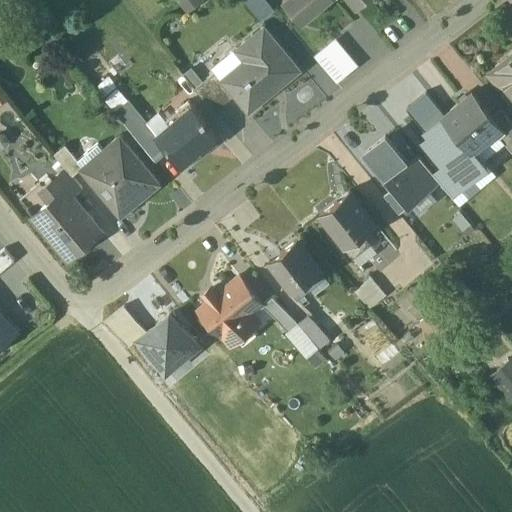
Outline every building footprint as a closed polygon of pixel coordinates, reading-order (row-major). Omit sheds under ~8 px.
[(249,0),(263,17),(276,7),(270,0),(249,0)] [(284,0),(302,21),(326,0),(284,0)] [(299,67),(264,24),(236,48),(245,59),(223,77),(222,77),(234,92),(248,109),(299,67)] [(355,66),(335,42),(316,57),(337,81),(355,66)] [(511,53),(489,73),(511,100),(511,53)] [(216,68),(195,86),(214,109),(234,92),(222,77),(223,77),(216,68)] [(491,113),(472,89),(444,112),(473,146),(494,128),(500,135),(506,130),(491,113)] [(425,128),(444,112),(426,90),(407,106),(425,128)] [(511,118),(501,105),(491,113),(506,130),(500,135),(511,149),(511,118)] [(205,120),(195,107),(172,126),(169,122),(156,133),(155,134),(166,148),(179,163),(198,147),(201,150),(203,148),(202,147),(214,137),(215,138),(216,137),(203,121),(205,120)] [(486,163),(473,146),(444,112),(425,128),(430,134),(423,141),(443,165),(434,172),(439,178),(453,195),(464,187),(461,184),(486,163)] [(146,120),(133,131),(155,157),(166,148),(155,134),(156,133),(146,120)] [(365,151),(384,174),(404,156),(385,134),(365,151)] [(158,182),(118,135),(101,149),(108,157),(86,175),(115,209),(140,190),(143,195),(158,182)] [(82,165),(63,143),(54,151),(67,166),(71,172),(82,165)] [(409,162),(429,186),(439,178),(418,154),(409,162)] [(404,156),(384,174),(394,186),(409,203),(429,186),(409,162),(404,156)] [(67,166),(53,178),(61,188),(63,187),(69,195),(70,195),(82,185),(71,172),(67,166)] [(400,211),(409,203),(394,186),(385,193),(400,211)] [(61,188),(31,213),(67,257),(100,230),(70,195),(69,195),(63,187),(61,188)] [(375,221),(349,188),(319,211),(344,244),(345,244),(352,252),(369,239),(362,231),(375,221)] [(320,267),(296,237),(268,259),(295,294),(308,284),(309,285),(311,284),(306,278),(320,267)] [(238,273),(217,290),(213,285),(203,294),(207,299),(197,307),(229,345),(251,327),(243,317),(260,303),(262,302),(238,273)] [(385,292),(371,275),(355,288),(370,305),(385,292)] [(298,323),(272,293),(262,302),(260,303),(285,333),(298,323)] [(106,319),(128,345),(137,338),(147,329),(125,303),(106,319)] [(147,329),(137,338),(166,371),(198,344),(169,310),(147,329)] [(328,340),(307,315),(298,323),(318,348),(328,340)] [(0,341),(12,331),(0,316),(0,341)] [(511,401),(511,360),(510,358),(489,377),(511,401)]
